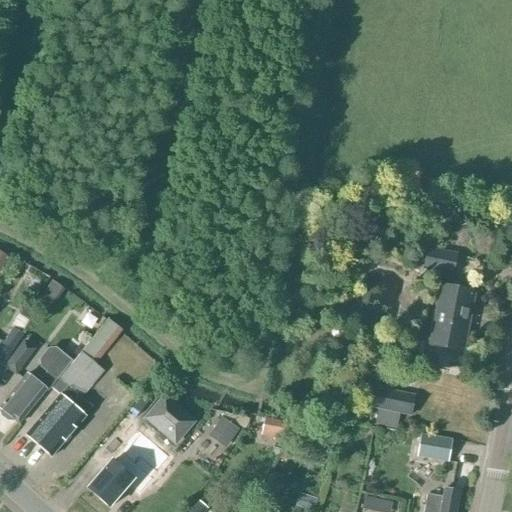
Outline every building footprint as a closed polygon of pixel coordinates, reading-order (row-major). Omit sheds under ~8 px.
[(453,277),(458,255),(428,249),(423,271),(453,277)] [(462,353),(473,293),(441,287),(429,346),(462,353)] [(0,369),(1,370),(24,336),(21,335),(29,321),(19,315),(11,328),(14,330),(0,349),(0,369)] [(84,351),(101,362),(122,328),(106,318),(84,351)] [(16,377),(36,350),(24,341),(4,368),(16,377)] [(48,393),(60,377),(72,362),(56,348),(48,350),(39,361),(40,368),(47,373),(38,385),(27,375),(0,408),(0,413),(1,417),(7,422),(14,422),(18,425),(46,391),(48,393)] [(70,435),(93,408),(81,398),(103,372),(82,354),(59,381),(68,388),(48,412),(47,411),(26,437),(51,458),(64,443),(66,444),(72,437),(70,435)] [(411,417),(415,396),(376,388),(372,409),(411,417)] [(175,444),(192,424),(162,398),(145,418),(175,444)] [(239,430),(222,418),(212,433),(229,445),(239,430)] [(287,442),(290,424),(265,420),(262,437),(287,442)] [(314,454),(317,437),(292,432),(288,448),(314,454)] [(448,463),(452,441),(420,436),(417,458),(448,463)] [(150,482),(165,464),(151,451),(135,469),(150,482)] [(109,509),(133,481),(112,462),(88,490),(109,509)] [(455,511),(459,493),(444,490),(442,498),(427,495),(423,511),(455,511)] [(373,511),(375,511),(379,498),(364,494),(360,508),(373,511)] [(206,511),(208,510),(199,502),(190,511),(206,511)]
